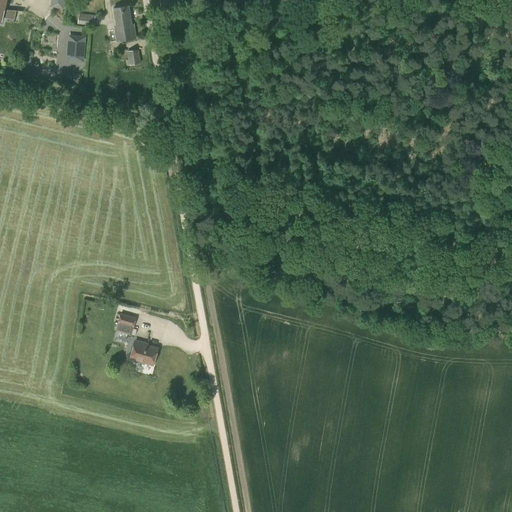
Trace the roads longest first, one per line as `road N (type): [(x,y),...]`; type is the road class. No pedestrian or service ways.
road 1 (track): [(187,241),(236,511)]
road 2 (track): [(165,117),(187,241)]
